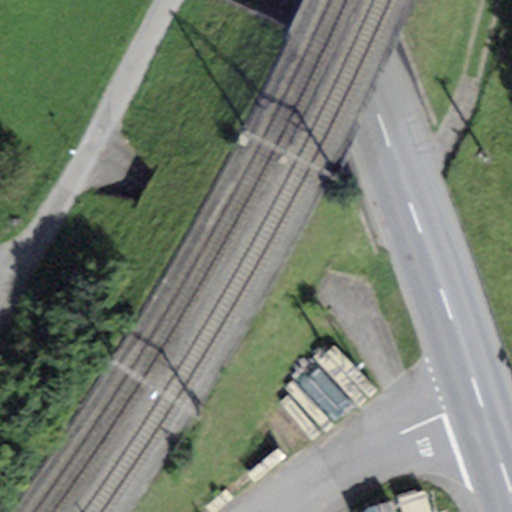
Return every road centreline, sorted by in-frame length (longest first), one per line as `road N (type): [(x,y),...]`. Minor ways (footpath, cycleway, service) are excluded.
road 1 (secondary): [(330,0),(511,507)]
road 2 (residential): [(178,0),(100,163),(0,305)]
road 3 (track): [(415,220),(464,118),(495,0)]
